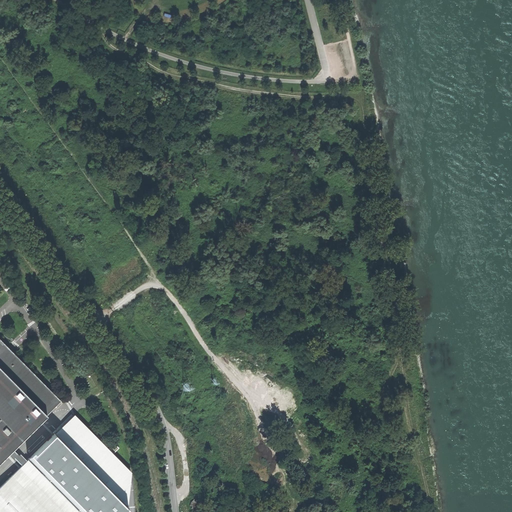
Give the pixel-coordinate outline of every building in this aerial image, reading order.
[(0,460),(6,454),(11,449),(45,416),(35,405),(39,401),(49,412),(60,401),(0,340),(0,460)] [(45,416),(49,412),(39,401),(35,405),(45,416)] [(15,462),(20,468),(25,463),(19,458),(11,449),(6,454),(15,462)] [(32,456),(26,462),(60,497),(66,491),(32,456)] [(74,511),(60,497),(26,462),(25,463),(20,468),(0,487),(0,511),(74,511)]
